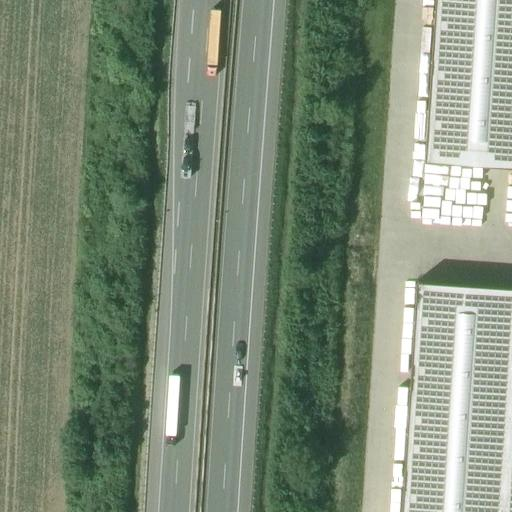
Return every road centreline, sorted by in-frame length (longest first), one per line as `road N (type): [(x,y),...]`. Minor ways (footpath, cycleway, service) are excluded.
road 1 (motorway): [(232,511),(268,0)]
road 2 (motorway): [(210,0),(178,511)]
